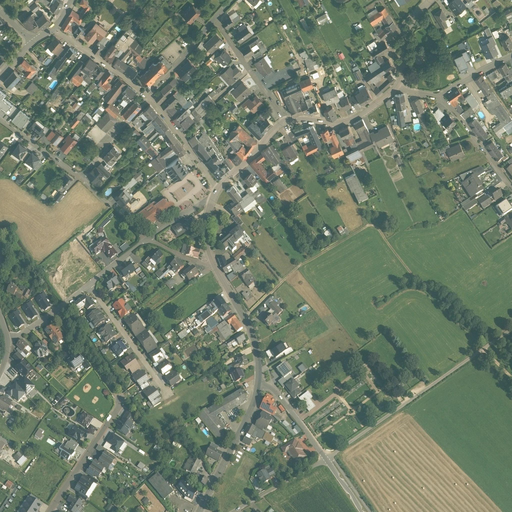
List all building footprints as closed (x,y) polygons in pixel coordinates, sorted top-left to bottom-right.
[(60,5),(51,0),(46,0),(50,2),(51,2),(53,2),(50,6),(57,10),(60,5)] [(456,0),(452,0),(450,3),(456,10),(458,13),(463,8),(456,0)] [(31,5),(30,6),(34,10),(35,10),(40,5),(36,1),(31,5)] [(80,14),(72,9),(69,14),(74,18),(80,22),(91,5),(84,1),(83,3),(85,5),(80,14)] [(456,10),(450,3),(447,6),(453,13),(456,10)] [(193,4),(184,13),(190,20),(200,10),(198,8),(199,7),(197,5),(196,6),(193,4)] [(382,4),(373,10),(379,19),(382,18),(382,17),(388,13),(382,4)] [(511,8),(502,13),(504,19),(511,15),(511,8)] [(442,9),(434,14),(444,28),(447,26),(444,20),(447,18),(442,9)] [(40,16),(35,10),(34,10),(31,13),(37,19),(40,16)] [(373,10),(366,15),(372,24),(376,22),(379,19),(373,10)] [(37,19),(36,20),(41,25),(43,27),(51,20),(45,12),(40,16),(37,19)] [(31,13),(23,20),(29,27),(32,25),(36,29),(41,25),(36,20),(37,19),(31,13)] [(326,13),(318,18),(321,23),(329,18),(326,13)] [(393,21),(388,13),(382,17),(382,18),(387,25),(385,26),(386,28),(389,32),(397,27),(393,21)] [(69,14),(61,26),(67,30),(68,27),(73,20),(74,18),(69,14)] [(238,15),(232,19),(230,16),(223,21),(227,27),(241,19),(238,15)] [(138,16),(131,24),(134,26),(141,18),(138,16)] [(82,27),(73,20),(68,27),(79,35),(85,27),(83,26),(82,27)] [(100,23),(96,21),(86,35),(92,40),(96,34),(98,35),(104,28),(105,28),(106,27),(100,23)] [(450,26),(444,29),(447,34),(452,31),(450,26)] [(246,27),(240,31),(235,34),(241,42),(252,34),(246,27)] [(104,28),(98,35),(101,38),(104,33),(106,35),(109,32),(105,28),(104,28)] [(113,42),(108,48),(115,54),(118,50),(116,48),(118,45),(120,45),(125,39),(130,32),(125,29),(120,35),(117,40),(114,43),(113,42)] [(383,30),(378,34),(382,39),(387,35),(386,34),(383,30)] [(130,32),(125,39),(127,41),(130,43),(130,42),(134,37),(135,36),(130,32)] [(106,35),(104,33),(101,38),(100,39),(105,43),(110,38),(106,35)] [(216,34),(205,45),(211,52),(213,50),(218,46),(222,41),(216,34)] [(505,38),(503,35),(499,36),(505,48),(511,45),(511,42),(509,36),(505,38)] [(63,42),(56,36),(49,45),(55,51),(61,44),(63,42)] [(127,46),(124,49),(128,52),(131,49),(133,51),(132,52),(136,55),(138,52),(141,49),(144,46),(140,44),(137,40),(134,37),(130,42),(130,43),(127,46)] [(100,39),(92,49),(98,53),(99,52),(100,53),(103,49),(102,48),(105,43),(100,39)] [(249,44),(242,49),(246,56),(248,54),(249,56),(253,54),(252,52),(253,51),(251,47),(258,43),(257,40),(256,41),(255,40),(249,44)] [(466,49),(471,47),(467,40),(463,42),(466,49)] [(490,41),(483,44),(486,51),(488,57),(497,53),(493,44),(491,40),(490,41)] [(204,43),(202,41),(196,47),(199,49),(204,43)] [(374,41),(367,46),(370,51),(373,49),(377,47),(374,43),(374,41)] [(377,47),(373,49),(375,51),(371,53),(374,58),(376,61),(378,63),(383,60),(380,54),(389,49),(385,42),(377,47)] [(61,44),(55,51),(58,53),(64,47),(61,44)] [(77,50),(70,45),(66,52),(69,54),(72,57),(77,50)] [(115,54),(108,48),(103,55),(110,60),(115,54)] [(124,49),(119,56),(123,59),(128,53),(128,52),(124,49)] [(220,53),(218,50),(215,53),(211,56),(214,60),(217,58),(216,57),(220,53)] [(231,58),(224,50),(220,53),(216,57),(217,58),(223,64),(225,63),(231,58)] [(305,50),(300,53),(303,59),(304,58),(308,56),(305,50)] [(462,53),(466,62),(471,60),(466,51),(462,53)] [(147,62),(138,52),(136,55),(133,58),(142,67),(147,62)] [(466,62),(462,53),(453,57),(461,74),(467,71),(466,69),(468,68),(467,66),(468,66),(466,62)] [(161,58),(171,64),(173,62),(163,55),(161,58)] [(60,57),(55,64),(59,67),(66,58),(63,56),(61,58),(60,57)] [(119,56),(113,63),(120,67),(123,69),(128,64),(123,59),(119,56)] [(32,64),(24,57),(20,62),(23,64),(22,65),(24,67),(25,66),(28,68),(25,72),(29,76),(37,66),(33,62),(32,64)] [(96,62),(89,57),(85,62),(82,67),(87,70),(89,72),(89,71),(95,63),(96,62)] [(257,61),(255,63),(263,75),(272,70),(267,64),(263,57),(257,61)] [(305,58),(306,64),(307,67),(313,65),(311,57),(305,58)] [(84,61),(80,58),(76,64),(78,65),(77,68),(80,70),(82,67),(85,62),(84,62),(84,61)] [(150,66),(147,69),(146,68),(146,69),(147,69),(143,72),(139,75),(141,77),(142,78),(142,79),(143,79),(144,80),(144,81),(145,81),(148,84),(151,82),(151,81),(151,80),(154,77),(155,78),(155,77),(154,76),(158,73),(158,74),(159,73),(158,73),(161,69),(162,70),(163,71),(168,66),(164,62),(164,61),(163,60),(161,59),(160,59),(158,60),(156,62),(154,62),(153,61),(149,65),(150,66)] [(189,59),(178,70),(186,79),(191,75),(189,73),(196,66),(189,59)] [(290,62),(296,73),(301,70),(296,60),(290,62)] [(388,60),(378,67),(383,73),(393,66),(388,60)] [(372,63),(371,64),(370,62),(367,64),(371,72),(368,74),(365,76),(364,76),(369,83),(373,80),(380,75),(376,68),(372,63)] [(104,69),(98,64),(97,65),(95,63),(89,71),(92,73),(92,72),(99,76),(104,69)] [(138,71),(128,63),(128,64),(123,69),(132,76),(137,71),(138,71)] [(59,67),(55,64),(49,72),(53,75),(59,67)] [(511,75),(505,64),(503,65),(499,67),(506,79),(511,75)] [(224,67),(220,71),(222,74),(230,67),(228,65),(227,65),(224,67)] [(37,66),(29,76),(31,76),(39,68),(37,66)] [(74,66),(67,75),(72,79),(77,72),(80,70),(77,68),(74,66)] [(237,67),(233,71),(230,67),(222,74),(227,79),(226,80),(229,84),(242,73),(237,67)] [(21,75),(14,69),(4,80),(11,86),(14,83),(21,75)] [(109,69),(102,77),(97,84),(105,90),(110,84),(107,81),(114,73),(109,69)] [(363,77),(359,69),(353,72),(358,80),(363,77)] [(81,75),(80,75),(75,81),(78,83),(85,75),(84,74),(83,73),(81,75)] [(376,89),(374,91),(377,96),(396,79),(391,73),(387,76),(389,78),(378,88),(378,87),(376,89)] [(380,75),(373,80),(376,84),(377,85),(385,77),(382,74),(380,75)] [(21,75),(14,83),(17,86),(24,78),(21,75)] [(492,91),(481,75),(475,80),(486,96),(486,95),(492,91)] [(511,75),(506,79),(508,82),(507,83),(508,85),(499,90),(504,97),(511,92),(511,75)] [(113,86),(112,87),(118,91),(125,82),(120,77),(119,77),(117,81),(113,86)] [(181,84),(174,77),(169,81),(176,88),(181,84)] [(310,77),(299,82),(300,83),(303,90),(313,86),(310,77)] [(93,81),(87,89),(90,91),(97,84),(93,81)] [(120,89),(122,91),(128,84),(125,82),(120,89)] [(235,89),(233,91),(233,92),(241,100),(245,96),(245,97),(246,96),(245,95),(251,90),(243,82),(235,89)] [(300,83),(282,90),(283,91),(285,97),(293,116),(303,112),(300,107),(299,104),(297,100),(299,99),(301,98),(303,102),(306,100),(305,99),(304,96),(302,92),(302,90),(303,90),(300,83)] [(136,90),(128,84),(123,89),(126,91),(122,95),(124,97),(122,99),(126,102),(131,96),(136,90)] [(161,90),(155,97),(159,101),(166,94),(164,93),(170,87),(166,84),(161,89),(161,90)] [(6,92),(0,87),(0,104),(8,111),(11,106),(13,103),(4,95),(6,92)] [(107,93),(104,96),(110,101),(118,91),(112,87),(108,92),(107,93)] [(365,87),(359,90),(360,92),(356,95),(361,104),(372,98),(365,87)] [(335,88),(323,93),(327,103),(334,100),(339,98),(337,93),(335,88)] [(178,89),(177,89),(170,95),(175,101),(177,99),(182,104),(183,103),(188,99),(180,91),(178,89)] [(458,89),(447,97),(451,103),(456,100),(455,99),(460,96),(462,98),(463,97),(458,89)] [(344,96),(342,91),(341,91),(337,93),(339,98),(340,100),(346,97),(346,95),(344,96)] [(403,94),(395,95),(396,102),(405,101),(403,94)] [(478,103),(470,94),(464,98),(472,107),(478,103)] [(489,99),(486,101),(491,109),(489,110),(492,114),(494,112),(500,121),(492,127),(498,135),(500,133),(506,129),(511,124),(511,119),(494,94),(489,99)] [(170,95),(161,104),(166,109),(175,101),(170,95)] [(356,95),(350,98),(353,103),(356,109),(362,106),(361,104),(356,95)] [(131,96),(126,102),(125,103),(127,105),(134,98),(131,96)] [(207,96),(202,100),(206,104),(206,105),(211,100),(207,96)] [(251,101),(248,104),(249,105),(251,108),(253,107),(255,110),(262,104),(259,101),(260,100),(256,96),(251,101)] [(315,104),(313,105),(310,97),(305,99),(306,100),(310,109),(312,114),(319,111),(315,104)] [(346,97),(340,100),(343,106),(344,108),(351,105),(348,99),(347,97),(346,97)] [(121,98),(117,103),(122,107),(125,103),(126,102),(122,99),(121,98)] [(249,98),(242,104),(246,108),(249,105),(248,104),(251,101),(249,98)] [(135,99),(121,113),(128,119),(141,105),(135,99)] [(418,99),(411,102),(417,113),(423,110),(418,99)] [(202,100),(195,106),(198,110),(206,104),(202,100)] [(199,111),(201,114),(205,110),(207,112),(214,105),(211,100),(206,105),(206,104),(198,110),(199,111)] [(110,101),(105,106),(108,109),(110,110),(115,105),(110,101)] [(405,101),(396,102),(397,109),(396,109),(396,110),(401,109),(406,108),(405,101)] [(18,106),(13,103),(11,106),(8,111),(7,112),(11,114),(18,106)] [(93,115),(97,119),(102,113),(100,112),(102,110),(105,106),(101,103),(96,109),(97,110),(93,115)] [(158,113),(150,103),(141,112),(146,117),(145,119),(148,122),(152,119),(158,113)] [(234,103),(228,108),(230,110),(233,112),(238,107),(234,103)] [(457,103),(454,106),(460,114),(464,111),(457,103)] [(80,109),(70,122),(73,124),(87,108),(83,105),(80,109)] [(119,109),(115,105),(110,110),(115,115),(119,109)] [(18,106),(11,114),(14,116),(20,108),(18,106)] [(191,110),(189,112),(192,115),(193,115),(199,111),(198,110),(195,106),(191,110)] [(464,111),(460,114),(464,118),(474,111),(471,106),(464,111)] [(12,118),(17,121),(25,111),(20,107),(20,108),(14,116),(12,118)] [(179,112),(173,117),(177,122),(189,112),(191,110),(188,107),(187,107),(182,111),(180,113),(179,112)] [(332,107),(324,111),(326,115),(325,115),(327,119),(332,119),(337,117),(332,107)] [(443,113),(438,108),(433,113),(436,119),(443,113)] [(117,118),(108,109),(105,113),(96,121),(106,130),(117,118)] [(205,110),(201,114),(199,111),(193,115),(195,119),(193,121),(194,122),(197,120),(206,113),(207,112),(205,110)] [(30,115),(25,111),(17,121),(22,125),(28,117),(30,115)] [(83,115),(89,121),(92,118),(86,112),(83,115)] [(189,112),(177,122),(180,127),(187,122),(186,122),(187,121),(187,119),(192,115),(189,112)] [(267,118),(262,112),(258,116),(263,122),(267,118)] [(158,113),(152,119),(148,122),(142,127),(146,131),(155,123),(157,125),(163,120),(158,113)] [(145,119),(141,122),(140,121),(141,119),(137,115),(133,120),(141,128),(142,127),(148,122),(145,119)] [(449,115),(443,122),(449,128),(455,122),(449,115)] [(263,122),(261,124),(267,129),(273,124),(267,118),(263,122)] [(481,126),(475,118),(473,120),(469,123),(475,131),(481,126)] [(369,134),(362,119),(354,124),(358,131),(362,129),(367,140),(372,138),(369,134)] [(43,127),(35,120),(29,127),(32,130),(33,129),(35,131),(35,132),(38,134),(40,131),(43,127)] [(254,124),(250,120),(245,125),(258,138),(267,129),(261,124),(259,126),(255,123),(254,124)] [(165,122),(158,129),(161,132),(162,131),(168,125),(165,122)] [(45,124),(43,127),(40,131),(43,134),(48,127),(45,124)] [(168,125),(162,131),(165,134),(171,129),(168,125)] [(239,125),(231,133),(231,134),(226,139),(230,144),(232,147),(236,151),(240,145),(235,140),(236,139),(239,136),(252,149),(257,142),(239,125)] [(313,126),(306,128),(308,132),(311,139),(313,142),(319,140),(313,126)] [(348,126),(339,131),(342,138),(343,137),(347,144),(355,141),(348,126)] [(374,134),(373,134),(378,144),(387,139),(388,142),(393,139),(387,126),(380,130),(380,131),(374,134)] [(481,126),(475,131),(481,139),(484,137),(487,135),(481,126)] [(222,155),(203,129),(201,131),(203,134),(212,147),(216,152),(215,153),(217,155),(219,157),(221,155),(222,155)] [(327,129),(321,132),(324,139),(330,137),(335,134),(333,129),(329,131),(327,129)] [(55,131),(50,137),(56,142),(61,136),(55,131)] [(299,131),(294,132),(300,143),(304,140),(301,135),(299,131)] [(76,138),(69,132),(63,139),(66,141),(62,146),(67,150),(76,138)] [(173,132),(167,137),(171,143),(177,138),(173,132)] [(373,132),(369,134),(372,138),(375,145),(378,144),(373,134),(374,134),(373,132)] [(143,133),(137,138),(140,141),(146,136),(143,133)] [(195,134),(189,138),(197,151),(197,152),(204,162),(211,157),(207,151),(199,140),(195,134)] [(212,147),(203,134),(200,136),(202,138),(210,149),(212,147)] [(344,152),(335,134),(330,137),(334,145),(330,148),(334,157),(344,152)] [(146,136),(140,141),(145,147),(151,141),(148,138),(146,136)] [(177,138),(171,143),(168,145),(171,150),(175,148),(177,151),(183,146),(177,138)] [(210,149),(202,138),(199,140),(207,151),(210,149)] [(367,140),(357,145),(358,147),(360,152),(375,145),(372,138),(367,140)] [(319,140),(313,142),(314,145),(317,149),(322,147),(319,140)] [(159,149),(151,141),(145,147),(153,155),(159,149)] [(489,143),(486,146),(492,154),(498,149),(492,141),(489,143)] [(21,156),(26,148),(27,147),(19,142),(13,151),(21,156)] [(450,148),(447,149),(451,159),(464,154),(460,143),(450,148)] [(114,144),(104,155),(108,158),(106,160),(107,161),(110,163),(115,157),(114,157),(115,156),(120,150),(114,144)] [(234,151),(229,144),(226,146),(231,153),(232,152),(234,151)] [(313,144),(307,147),(306,145),(302,146),(306,154),(317,149),(314,145),(313,144)] [(168,145),(159,151),(163,156),(171,150),(168,145)] [(240,145),(236,151),(243,159),(248,154),(250,151),(247,149),(245,151),(240,145)] [(290,145),(282,150),(289,161),(293,159),(293,158),(296,156),(296,157),(297,157),(290,145)] [(210,149),(207,151),(211,157),(213,158),(217,155),(215,153),(216,152),(212,147),(210,149)] [(347,152),(345,153),(346,155),(349,161),(362,155),(360,152),(358,147),(347,152)] [(24,158),(29,151),(26,148),(21,156),(24,158)] [(268,148),(261,152),(268,161),(274,157),(268,148)] [(498,149),(492,154),(498,162),(502,160),(504,158),(498,149)] [(32,151),(26,159),(30,162),(33,164),(34,164),(38,158),(40,156),(32,151)] [(163,156),(159,151),(154,156),(151,159),(158,169),(168,162),(163,156)] [(235,155),(231,158),(236,165),(242,160),(234,151),(232,152),(235,155)] [(221,155),(219,157),(220,159),(216,163),(217,165),(223,160),(224,159),(222,155),(221,155)] [(179,156),(166,165),(175,179),(188,169),(179,156)] [(213,158),(211,157),(204,162),(211,171),(218,165),(217,165),(213,158)] [(224,159),(223,160),(224,162),(227,166),(230,169),(232,167),(233,167),(226,157),(226,158),(224,159)] [(277,162),(274,157),(268,161),(271,166),(277,162)] [(38,158),(34,164),(33,164),(33,165),(37,168),(43,162),(38,158)] [(266,172),(256,159),(250,164),(261,177),(266,172)] [(104,164),(101,162),(97,166),(103,172),(104,172),(106,172),(108,174),(111,171),(108,168),(104,164)] [(272,167),(275,172),(278,175),(283,171),(277,163),(272,167)] [(97,166),(96,165),(88,173),(92,177),(94,180),(95,181),(95,182),(97,184),(99,184),(101,181),(101,179),(99,178),(99,176),(103,172),(97,166)] [(218,165),(211,171),(218,179),(219,179),(225,174),(221,168),(219,166),(218,165)] [(271,168),(266,172),(261,177),(265,182),(276,173),(271,168)] [(471,172),(474,177),(476,179),(485,173),(481,168),(471,172)] [(140,170),(133,176),(136,179),(143,174),(140,170)] [(474,177),(471,172),(459,177),(464,184),(465,183),(474,177)] [(73,178),(66,173),(61,180),(64,182),(67,184),(73,178)] [(257,180),(251,173),(244,179),(249,186),(253,190),(254,190),(257,187),(253,183),(257,180)] [(354,173),(345,178),(358,205),(368,201),(354,173)] [(15,180),(19,183),(23,176),(20,174),(15,180)] [(133,176),(127,180),(131,185),(137,180),(133,176)] [(280,194),(287,190),(279,177),(272,182),(280,194)] [(474,177),(465,183),(470,190),(467,192),(471,198),(471,199),(476,196),(482,191),(480,188),(481,187),(476,179),(474,177)] [(61,180),(59,183),(58,182),(56,185),(59,188),(62,185),(64,182),(61,180)] [(242,198),(233,186),(227,191),(230,195),(235,202),(236,202),(242,198)] [(253,190),(249,186),(245,189),(248,193),(254,200),(259,196),(254,190),(253,190)] [(124,188),(115,196),(121,203),(130,196),(124,188)] [(64,194),(58,189),(54,195),(59,199),(64,194)] [(497,190),(486,197),(488,201),(490,200),(492,203),(502,197),(497,190)] [(254,200),(248,193),(246,195),(252,202),(254,201),(254,200)] [(259,196),(254,200),(254,201),(258,205),(265,200),(261,194),(259,196)] [(242,198),(236,202),(242,210),(252,202),(246,195),(242,198)] [(157,201),(154,200),(152,201),(134,215),(137,219),(142,220),(141,222),(145,227),(148,228),(152,225),(153,226),(154,225),(173,210),(174,210),(174,208),(172,205),(171,206),(166,200),(168,199),(166,196),(163,196),(157,201)] [(490,200),(488,201),(486,197),(478,202),(483,209),(492,203),(490,200)] [(470,203),(466,206),(468,209),(477,203),(475,200),(470,203)] [(497,207),(504,217),(511,211),(511,210),(506,201),(497,207)] [(235,202),(228,208),(234,216),(235,217),(243,211),(242,210),(235,202)] [(238,221),(235,217),(234,216),(231,218),(237,224),(239,227),(243,224),(239,220),(238,221)] [(194,217),(187,221),(190,225),(193,223),(193,222),(196,220),(194,217)] [(98,233),(101,235),(104,232),(103,230),(110,222),(108,220),(99,229),(100,230),(98,233)] [(184,222),(172,231),(176,237),(182,233),(183,235),(192,228),(190,225),(187,221),(184,222)] [(237,224),(226,234),(229,237),(228,236),(239,227),(237,224)] [(337,230),(342,237),(346,234),(342,227),(337,230)] [(329,242),(335,237),(330,229),(323,234),(329,242)] [(229,237),(221,245),(225,250),(228,248),(229,249),(235,244),(236,245),(240,241),(239,241),(244,237),(242,235),(245,233),(242,230),(231,239),(230,237),(229,237)] [(244,237),(239,241),(240,241),(243,245),(244,245),(246,247),(246,248),(252,242),(246,236),(244,237)] [(107,245),(104,241),(99,245),(99,246),(94,250),(94,253),(97,256),(102,253),(106,253),(107,255),(112,251),(112,250),(108,245),(107,245)] [(120,251),(123,255),(129,250),(126,246),(120,251)] [(246,247),(233,258),(234,259),(236,263),(249,251),(246,247)] [(188,248),(187,248),(187,251),(186,255),(186,256),(198,259),(200,251),(188,248)] [(112,251),(107,255),(111,260),(116,256),(112,251)] [(154,254),(153,253),(152,255),(153,256),(145,264),(149,267),(151,265),(150,263),(152,261),(156,265),(159,261),(162,258),(156,252),(154,254)] [(74,257),(63,263),(70,274),(80,268),(74,257)] [(236,263),(234,259),(226,264),(223,257),(222,257),(223,257),(218,259),(221,268),(225,273),(233,268),(236,272),(244,268),(239,262),(236,263)] [(177,261),(171,267),(174,271),(177,274),(184,268),(177,261)] [(149,267),(145,264),(142,267),(148,273),(151,270),(149,267)] [(125,279),(135,273),(132,269),(130,265),(120,271),(125,279)] [(137,266),(132,269),(135,273),(137,276),(142,273),(137,266)] [(198,275),(193,268),(183,275),(189,282),(198,275)] [(256,283),(247,270),(239,275),(244,282),(244,281),(249,288),(256,283)] [(67,288),(81,279),(76,272),(62,282),(67,288)] [(164,276),(160,272),(155,276),(160,281),(164,276)] [(227,277),(230,282),(236,277),(233,274),(227,277)] [(115,278),(111,277),(111,278),(105,283),(107,286),(106,287),(110,292),(110,291),(113,289),(113,290),(116,288),(116,287),(120,284),(117,281),(118,281),(116,281),(116,280),(115,279),(115,278)] [(118,281),(117,281),(120,284),(122,287),(122,288),(126,285),(121,280),(121,279),(118,281)] [(133,295),(137,292),(129,283),(126,285),(133,295)] [(258,286),(256,283),(249,288),(251,291),(258,286)] [(18,290),(11,286),(7,293),(14,297),(16,294),(18,290)] [(62,293),(65,298),(70,294),(67,289),(62,293)] [(30,293),(26,291),(22,297),(22,298),(23,298),(26,300),(30,293)] [(37,301),(45,312),(50,309),(44,300),(42,297),(40,299),(37,301)] [(220,298),(213,303),(219,311),(225,306),(226,306),(224,303),(220,299),(220,298)] [(84,299),(74,306),(78,311),(79,313),(85,308),(84,306),(85,305),(86,299),(84,299)] [(89,300),(86,299),(85,305),(84,306),(85,308),(87,312),(88,311),(94,307),(89,300)] [(118,305),(114,308),(116,311),(124,306),(122,302),(118,305)] [(282,312),(273,303),(268,308),(271,310),(274,313),(277,316),(282,312)] [(24,309),(32,321),(37,317),(31,308),(29,306),(27,308),(24,309)] [(126,309),(124,306),(117,311),(119,313),(118,314),(119,314),(120,316),(120,317),(121,316),(123,318),(122,319),(122,320),(130,314),(130,313),(129,314),(126,309)] [(219,311),(218,311),(223,318),(230,313),(225,306),(219,311)] [(208,311),(200,317),(199,318),(203,323),(212,316),(209,312),(208,311)] [(89,318),(88,319),(92,324),(101,317),(98,312),(97,312),(96,313),(89,318)] [(267,313),(264,317),(265,318),(262,321),(266,325),(265,325),(267,326),(268,327),(274,321),(273,320),(277,316),(274,313),(270,317),(267,313)] [(11,318),(19,329),(24,326),(18,317),(16,314),(13,316),(11,318)] [(233,316),(226,321),(228,325),(225,327),(228,331),(233,327),(235,330),(240,326),(233,316)] [(101,317),(92,324),(96,329),(97,328),(103,324),(105,323),(105,322),(101,317)] [(215,322),(211,317),(205,321),(209,326),(205,329),(208,334),(212,331),(217,328),(219,326),(215,322)] [(126,324),(126,325),(130,330),(139,324),(135,318),(132,320),(126,324)] [(219,326),(217,328),(218,330),(223,338),(229,334),(228,331),(225,327),(228,325),(226,321),(219,326)] [(139,324),(130,330),(134,336),(141,331),(143,330),(139,324)] [(54,326),(46,332),(55,345),(63,339),(54,326)] [(102,332),(99,334),(103,339),(113,332),(109,327),(107,329),(102,332)] [(185,330),(178,335),(181,339),(188,334),(185,330)] [(113,332),(103,339),(107,345),(109,343),(114,339),(116,338),(113,332)] [(241,334),(230,342),(232,345),(234,343),(236,342),(238,345),(245,341),(241,334)] [(138,341),(142,347),(151,340),(147,335),(144,336),(138,341)] [(151,340),(142,347),(146,353),(153,348),(155,346),(151,340)] [(28,348),(22,342),(17,347),(18,349),(23,353),(25,351),(28,348)] [(123,348),(120,343),(118,345),(113,349),(116,353),(115,353),(119,359),(124,355),(123,354),(127,352),(125,349),(124,349),(123,348)] [(40,345),(39,344),(36,348),(37,349),(34,352),(38,357),(39,356),(41,358),(43,359),(45,357),(45,355),(44,354),(46,351),(40,345)] [(284,354),(289,350),(286,345),(271,353),(271,354),(273,357),(274,356),(276,359),(284,354)] [(159,352),(150,358),(155,365),(157,363),(163,358),(159,352)] [(24,359),(18,353),(13,358),(19,364),(24,359)] [(75,370),(83,364),(77,356),(69,362),(75,370)] [(239,363),(232,366),(233,370),(240,368),(240,367),(248,364),(244,356),(237,359),(239,363)] [(131,358),(121,365),(124,369),(127,373),(130,371),(137,366),(131,358)] [(24,363),(16,371),(19,373),(25,380),(26,381),(29,378),(29,375),(33,372),(24,363)] [(161,368),(159,369),(163,376),(171,370),(167,363),(161,368)] [(276,370),(284,380),(290,375),(291,374),(284,364),(276,370)] [(306,371),(302,365),(298,369),(302,374),(306,371)] [(137,366),(130,371),(133,376),(132,377),(138,372),(140,371),(137,366)] [(16,376),(19,373),(16,371),(14,369),(9,373),(15,379),(15,378),(17,376),(16,376)] [(232,374),(231,374),(235,383),(242,380),(241,380),(245,378),(242,370),(241,370),(232,374)] [(174,372),(165,378),(167,381),(176,375),(174,372)] [(140,375),(133,379),(137,385),(146,378),(142,373),(140,375)] [(176,375),(167,381),(171,388),(180,381),(176,375)] [(290,375),(284,380),(279,384),(283,389),(284,387),(294,380),(290,375)] [(146,378),(137,385),(141,390),(147,385),(150,384),(146,378)] [(17,387),(26,396),(27,397),(34,389),(26,381),(25,380),(17,387)] [(294,380),(284,387),(290,394),(291,393),(291,394),(297,389),(298,388),(295,384),(296,384),(294,380)] [(26,396),(17,387),(16,386),(8,395),(11,398),(13,397),(19,403),(26,396)] [(151,390),(144,395),(148,400),(157,394),(153,389),(151,390)] [(297,389),(291,394),(291,393),(290,394),(294,400),(301,394),(297,389)] [(241,390),(237,393),(242,402),(246,399),(241,390)] [(237,393),(220,403),(224,411),(225,412),(242,402),(237,393)] [(308,393),(299,400),(307,410),(313,405),(309,400),(312,398),(308,393)] [(157,394),(148,400),(152,405),(158,401),(161,399),(157,394)] [(272,398),(267,396),(262,406),(267,409),(270,411),(270,410),(274,403),(271,401),(272,398)] [(3,401),(2,400),(0,402),(0,408),(0,409),(1,410),(2,411),(4,411),(7,413),(11,406),(3,401)] [(220,403),(207,411),(213,418),(224,411),(220,403)] [(206,410),(198,416),(221,444),(229,438),(213,418),(207,411),(206,410)] [(128,414),(124,421),(133,426),(135,423),(131,421),(134,417),(128,414)] [(269,418),(262,415),(262,414),(259,420),(269,425),(272,420),(269,418)] [(91,420),(84,416),(82,417),(80,419),(81,421),(80,422),(81,423),(80,425),(87,429),(91,423),(91,420)] [(269,425),(259,420),(256,425),(264,429),(266,430),(269,425)] [(133,426),(124,421),(117,431),(126,437),(133,426)] [(297,426),(293,430),(289,426),(290,425),(285,421),(282,424),(295,437),(302,431),(297,426)] [(256,429),(249,425),(245,433),(252,437),(254,432),(256,429)] [(96,430),(90,427),(86,432),(89,434),(92,436),(96,430)] [(75,428),(69,436),(79,442),(83,437),(84,435),(81,432),(75,428)] [(35,437),(41,441),(45,433),(39,430),(35,437)] [(86,439),(89,434),(86,432),(82,430),(81,432),(84,435),(83,437),(86,439)] [(274,438),(259,431),(258,433),(256,436),(271,444),(274,438)] [(124,443),(112,435),(107,443),(113,447),(111,451),(117,454),(124,443)] [(79,446),(71,441),(69,444),(68,443),(65,448),(74,453),(79,446)] [(111,451),(113,447),(107,443),(103,449),(106,451),(110,453),(111,451)] [(297,445),(292,448),(289,444),(282,449),(285,454),(287,452),(288,454),(289,454),(290,456),(291,458),(292,457),(296,464),(305,458),(300,449),(301,448),(299,444),(297,445)] [(65,448),(63,446),(59,451),(62,453),(70,459),(72,459),(75,454),(74,453),(65,448)] [(103,449),(99,446),(96,451),(103,455),(106,451),(103,449)] [(216,451),(210,448),(210,449),(206,456),(218,462),(222,454),(216,451)] [(70,459),(62,453),(60,457),(68,462),(70,459)] [(19,454),(16,458),(24,465),(27,461),(19,454)] [(115,460),(105,454),(102,459),(111,465),(115,460)] [(187,464),(184,463),(182,468),(184,469),(184,470),(187,472),(194,458),(191,457),(187,464)] [(194,458),(187,472),(190,473),(194,475),(194,474),(201,462),(194,458)] [(111,465),(102,459),(98,464),(105,469),(108,471),(111,465)] [(98,464),(95,462),(92,468),(102,474),(105,469),(98,464)] [(102,474),(92,468),(89,473),(94,476),(98,479),(102,474)] [(265,471),(258,475),(260,479),(259,479),(260,481),(261,481),(263,484),(270,480),(269,479),(272,477),(270,473),(267,475),(266,473),(265,471)] [(173,493),(158,474),(149,482),(165,500),(173,493)] [(208,481),(194,474),(194,475),(192,478),(195,479),(195,481),(196,481),(196,483),(205,487),(208,481)] [(244,474),(236,478),(243,491),(250,487),(244,474)] [(89,481),(84,478),(80,484),(89,491),(94,484),(89,481)] [(92,479),(91,478),(89,481),(94,484),(96,486),(98,483),(92,479)] [(186,497),(193,501),(197,493),(191,489),(189,487),(185,481),(177,488),(185,496),(186,497)] [(89,491),(80,484),(75,491),(80,494),(85,498),(85,497),(89,491)] [(76,511),(82,504),(71,497),(68,503),(73,506),(69,511),(76,511)] [(146,505),(150,501),(146,497),(142,501),(146,505)] [(38,511),(42,507),(37,504),(31,500),(22,511),(38,511)]
